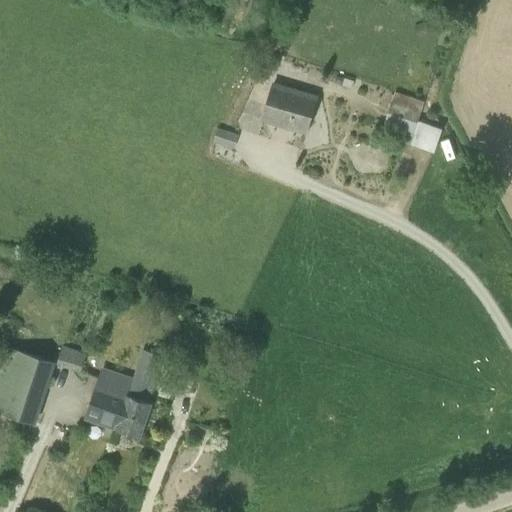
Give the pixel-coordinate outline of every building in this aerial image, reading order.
[(272,85),(262,119),(306,131),(315,97),(272,85)] [(383,125),(411,134),(410,143),(434,151),(441,128),(419,121),(424,101),(395,92),(383,125)] [(56,363),(8,347),(0,368),(0,411),(37,424),(56,363)] [(76,349),(63,347),(57,365),(80,372),(85,353),(76,349)] [(142,349),(132,378),(131,378),(113,428),(114,428),(114,429),(140,438),(151,403),(149,403),(164,355),(142,349)] [(85,419),(113,428),(131,378),(102,368),(85,419)]
